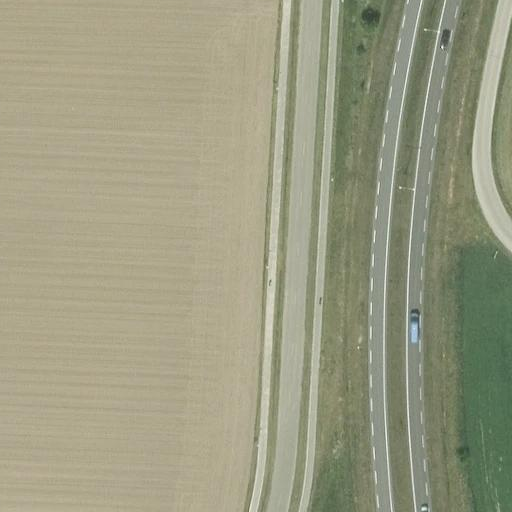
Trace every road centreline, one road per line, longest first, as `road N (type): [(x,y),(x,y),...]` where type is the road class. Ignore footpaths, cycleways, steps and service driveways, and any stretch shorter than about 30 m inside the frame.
road 1 (primary): [(424,511),(415,434),(421,196),(454,0)]
road 2 (primary): [(414,0),(383,191),(376,322),(386,511)]
road 3 (unclassified): [(279,511),(311,0)]
road 4 (unclassified): [(511,238),(489,195),(483,159),(508,0)]
